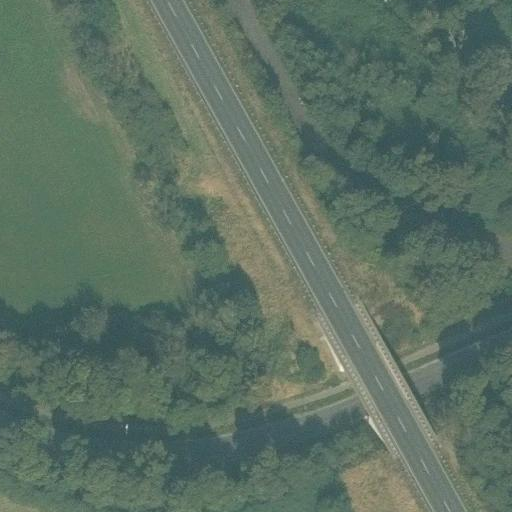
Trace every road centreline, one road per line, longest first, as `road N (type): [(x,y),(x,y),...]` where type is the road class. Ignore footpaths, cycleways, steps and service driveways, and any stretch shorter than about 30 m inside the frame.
road 1 (secondary): [(164,0),(445,511)]
road 2 (unclassified): [(511,252),(379,209),(348,185),(318,150),(232,0)]
road 3 (unclassified): [(0,424),(78,447),(140,454),(266,435)]
road 4 (unclassified): [(511,338),(266,435)]
